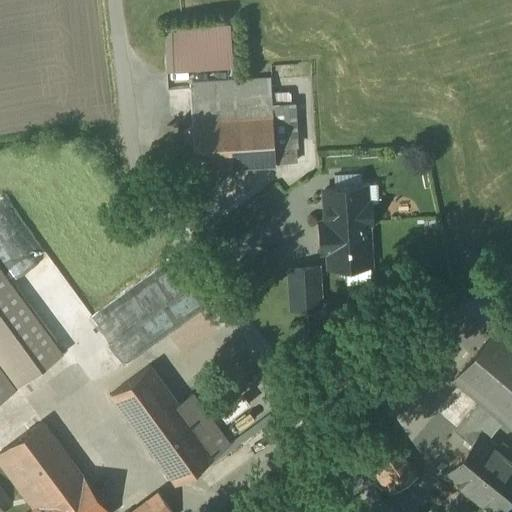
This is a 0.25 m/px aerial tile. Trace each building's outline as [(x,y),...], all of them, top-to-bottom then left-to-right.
[(298,103),(274,104),(273,80),(190,83),(194,170),(276,167),(276,165),(301,164),(298,103)] [(322,251),(328,251),(329,267),(369,265),(367,222),(371,222),(370,203),(362,203),(361,187),(324,189),(326,223),(320,223),(322,251)] [(64,355),(0,266),(0,367),(0,368),(16,389),(64,355)] [(317,267),(289,269),(292,308),(319,306),(317,267)] [(511,335),(502,327),(455,381),(511,429),(511,335)] [(186,404),(154,363),(109,397),(176,485),(233,442),(197,396),(186,404)] [(107,511),(45,421),(0,451),(0,457),(37,511),(35,511),(107,511)] [(378,434),(355,448),(385,497),(408,483),(378,434)] [(511,461),(482,436),(445,478),(484,511),(505,511),(511,504),(511,461)] [(170,511),(158,494),(130,511),(170,511)]
